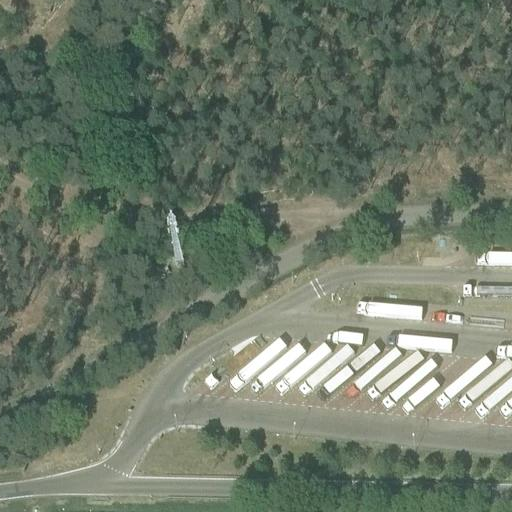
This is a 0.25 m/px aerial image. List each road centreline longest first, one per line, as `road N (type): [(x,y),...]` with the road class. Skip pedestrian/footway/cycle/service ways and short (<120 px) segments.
road 1 (unclassified): [(511,217),(390,220),(317,244),(0,407)]
road 2 (track): [(371,225),(99,227),(0,188)]
